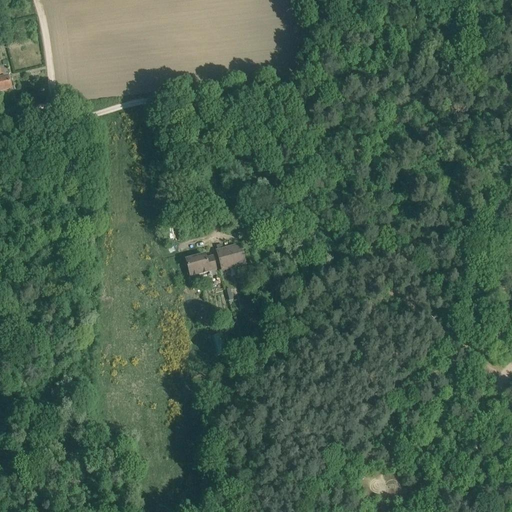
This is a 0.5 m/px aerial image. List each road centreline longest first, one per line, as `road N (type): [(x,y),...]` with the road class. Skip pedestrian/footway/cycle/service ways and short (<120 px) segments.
road 1 (track): [(0,338),(26,282),(23,202),(47,147),(56,92),(35,0)]
road 2 (unknown): [(54,103),(68,108),(164,95),(183,104),(209,160),(217,233)]
